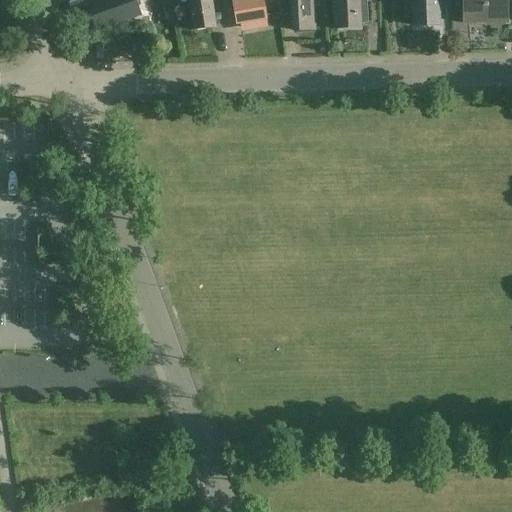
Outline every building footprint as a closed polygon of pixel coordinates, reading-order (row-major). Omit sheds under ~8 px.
[(134,0),(99,0),(87,5),(96,30),(140,14),(134,0)] [(188,0),(193,30),(215,27),(210,0),(188,0)] [(234,0),(235,2),(233,2),(237,23),(250,21),(251,28),(267,26),(266,18),(262,0),(245,0),(244,0),(234,0)] [(290,0),(290,3),(292,3),(294,30),(315,29),(313,0),(290,0)] [(333,0),(335,27),(361,26),(361,24),(368,24),(366,0),(333,0)] [(403,0),(404,13),(412,13),(412,25),(440,24),(439,0),(403,0)] [(463,0),(463,23),(485,23),(484,0),(463,0)] [(484,0),(485,23),(507,23),(506,0),(484,0)]
